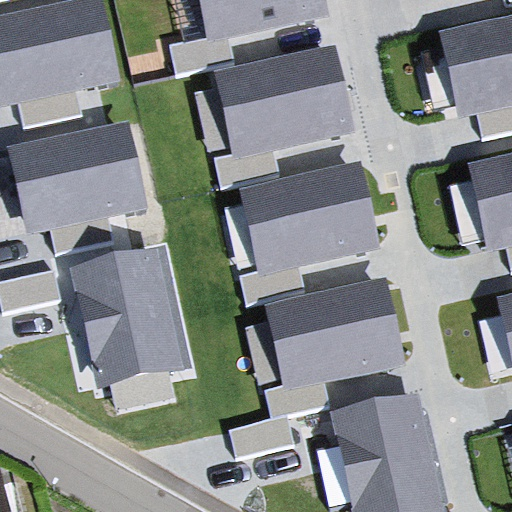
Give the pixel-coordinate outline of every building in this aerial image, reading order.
[(101,0),(80,0),(0,16),(0,104),(0,106),(20,102),(25,123),(78,112),(73,88),(90,85),(117,79),(101,0)] [(198,0),(208,40),(229,35),(329,16),(325,0),(198,0)] [(511,13),(443,28),(447,45),(424,50),(436,109),(459,104),(461,116),(480,112),(511,105),(511,13)] [(208,40),(172,47),(178,75),(235,63),(229,35),(208,40)] [(334,46),(215,72),(218,87),(198,92),(210,151),(232,146),(234,154),(271,146),(352,129),(347,107),(334,46)] [(511,105),(480,112),(485,137),(511,131),(511,105)] [(130,122),(10,148),(28,231),(52,225),(58,253),(112,241),(106,215),(119,212),(148,205),(130,122)] [(277,175),(271,146),(234,154),(216,158),(222,187),(277,175)] [(511,154),(470,164),(474,180),(450,185),(463,242),(486,237),(489,249),(506,245),(511,243),(511,154)] [(360,161),(240,188),(259,274),(299,265),(380,247),(374,222),(360,161)] [(125,258),(71,271),(99,383),(113,380),(120,409),(176,395),(170,371),(195,364),(166,247),(125,258)] [(305,293),(299,265),(259,274),(242,278),(249,306),(305,293)] [(56,271),(0,283),(0,302),(2,312),(62,299),(56,271)] [(387,277),(265,304),(270,323),(247,328),(262,393),(267,393),(283,390),(284,396),(325,387),(407,367),(401,339),(387,277)] [(511,293),(502,296),(506,312),(482,317),(495,374),(511,370),(511,293)] [(231,430),(238,457),(294,444),(287,415),(329,405),(325,387),(284,396),(283,390),(267,393),(274,420),(231,430)] [(387,400),(331,412),(338,446),(317,451),(329,507),(351,502),(353,511),(441,511),(442,511),(417,394),(387,400)]
